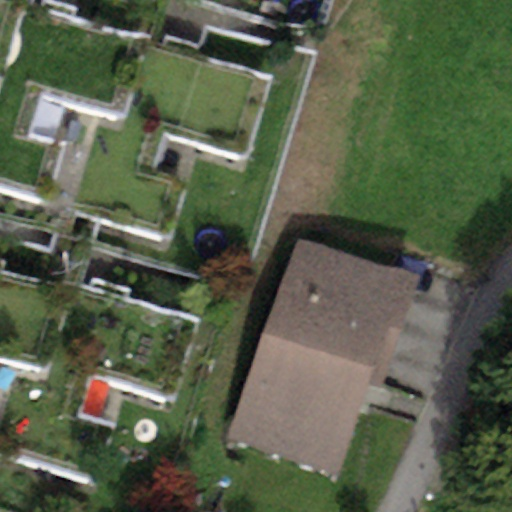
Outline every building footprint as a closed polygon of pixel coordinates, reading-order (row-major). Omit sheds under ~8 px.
[(189,0),(235,15),(240,0),(189,0)] [(0,58),(11,26),(0,23),(0,58)] [(0,220),(30,230),(51,169),(8,154),(18,124),(110,154),(139,70),(11,26),(0,58),(0,220)] [(51,169),(30,230),(154,272),(178,200),(145,189),(155,160),(208,177),(234,102),(139,70),(110,154),(18,124),(8,154),(51,169)] [(424,301),(302,256),(229,453),(339,493),(370,410),(382,414),(424,301)] [(0,374),(23,383),(47,314),(0,298),(0,374)] [(173,355),(47,314),(23,383),(0,374),(0,476),(73,502),(93,445),(62,434),(78,391),(151,417),(173,355)]
